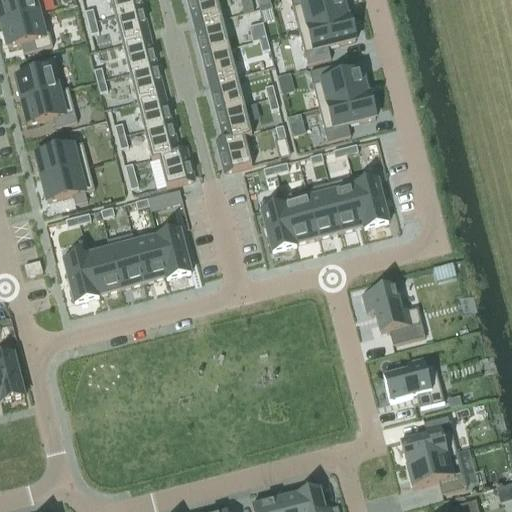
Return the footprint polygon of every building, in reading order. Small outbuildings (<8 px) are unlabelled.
[(12,0),(0,3),(0,21),(2,27),(44,17),(39,0),(12,0)] [(109,0),(115,20),(141,13),(138,0),(109,0)] [(216,0),(192,0),(188,1),(195,30),(222,23),(216,0)] [(314,0),(289,0),(298,35),(349,21),(349,20),(347,21),(341,0),(332,0),(315,4),(314,0)] [(93,13),(85,15),(88,27),(96,25),(93,13)] [(141,13),(115,20),(122,49),(149,42),(141,13)] [(44,17),(2,27),(8,51),(21,47),(23,57),(52,50),(44,17)] [(349,21),(298,35),(307,69),(331,63),(327,52),(355,44),(349,21)] [(222,23),(195,30),(203,59),(229,52),(222,23)] [(96,25),(88,27),(91,38),(98,36),(96,25)] [(263,26),(248,30),(252,46),(259,44),(267,42),(263,26)] [(149,42),(122,49),(130,77),(156,70),(149,42)] [(267,42),(259,44),(262,56),(270,54),(267,42)] [(229,52),(203,59),(210,87),(237,80),(229,52)] [(29,79),(16,82),(21,104),(63,93),(55,61),(26,69),(29,79)] [(156,70),(130,77),(137,106),(164,99),(156,70)] [(332,70),(309,76),(318,112),(369,99),(369,98),(367,99),(361,75),(335,82),(332,70)] [(102,72),(94,74),(97,86),(105,84),(102,72)] [(237,80),(210,87),(217,116),(244,109),(237,80)] [(105,84),(97,86),(100,97),(108,95),(105,84)] [(273,89),(265,91),(268,103),(275,101),(273,89)] [(63,93),(21,104),(27,128),(52,122),(55,132),(77,126),(68,92),(63,93)] [(164,99),(137,106),(144,135),(171,128),(164,99)] [(369,99),(318,112),(327,147),(350,141),(347,129),(375,122),(369,99)] [(275,101),(268,103),(271,115),(278,113),(275,101)] [(224,144),(217,145),(217,147),(251,137),(244,109),(217,116),(224,144)] [(122,128),(114,130),(117,141),(125,139),(122,128)] [(171,128),(144,135),(152,163),(186,155),(185,154),(178,155),(171,128)] [(283,130),(275,132),(278,143),(286,141),(283,130)] [(251,137),(217,147),(225,176),(252,169),(244,141),(252,139),(251,137)] [(125,139),(117,141),(120,153),(128,151),(125,139)] [(60,153),(35,159),(41,183),(88,171),(82,148),(73,150),(70,140),(58,143),(60,153)] [(356,149),(344,152),(346,160),(358,157),(356,149)] [(344,152),(333,155),(335,163),(346,160),(344,152)] [(186,155),(152,163),(152,164),(159,162),(167,191),(193,184),(186,155)] [(321,158),(309,161),(311,169),(323,166),(321,158)] [(286,167),(275,170),(277,178),(288,175),(286,167)] [(132,168),(125,170),(128,182),(131,194),(138,192),(135,180),(132,168)] [(275,170),(263,173),(265,181),(277,178),(275,170)] [(88,171),(41,183),(47,206),(72,199),(75,209),(87,206),(85,196),(94,194),(88,171)] [(375,176),(352,182),(365,233),(388,227),(375,176)] [(352,182),(329,188),(341,236),(363,231),(364,233),(365,233),(352,182)] [(329,188),(305,194),(318,242),(341,236),(329,188)] [(305,194),(282,200),(295,251),(296,250),(296,248),(318,242),(305,194)] [(158,200),(146,203),(148,211),(160,208),(158,200)] [(282,200),(259,205),(272,257),(295,251),(282,200)] [(146,203),(135,206),(137,214),(148,211),(146,203)] [(112,212),(100,215),(102,223),(114,220),(112,212)] [(89,218),(78,221),(80,228),(91,226),(89,218)] [(78,221),(65,224),(67,232),(80,228),(78,221)] [(178,231),(154,237),(156,242),(166,281),(166,284),(190,277),(178,231)] [(132,238),(107,245),(109,254),(119,293),(145,287),(134,248),(132,238)] [(156,242),(134,248),(145,287),(166,281),(156,242)] [(109,254),(88,259),(98,299),(119,293),(109,254)] [(87,255),(63,261),(75,307),(99,301),(98,299),(88,259),(87,255)] [(38,266),(24,269),(27,281),(41,277),(38,266)] [(395,289),(361,298),(367,319),(372,318),(378,340),(390,336),(393,347),(423,339),(415,312),(402,316),(395,289)] [(10,350),(0,352),(0,400),(1,406),(2,408),(26,401),(14,355),(12,356),(10,350)] [(406,372),(383,377),(390,405),(416,399),(419,411),(442,406),(434,369),(425,372),(423,363),(405,367),(406,372)] [(426,439),(399,446),(405,469),(447,458),(454,456),(448,432),(445,421),(422,427),(426,439)] [(447,458),(405,469),(411,492),(438,485),(441,497),(464,491),(454,456),(447,458)] [(325,511),(320,491),(296,497),(300,511),(337,511),(337,510),(328,511),(325,511)] [(300,511),(296,497),(274,503),(276,511),(300,511)] [(251,511),(276,511),(274,503),(250,509),(251,511)]
